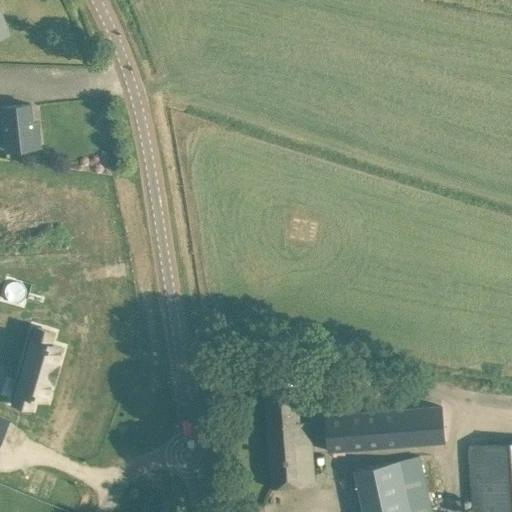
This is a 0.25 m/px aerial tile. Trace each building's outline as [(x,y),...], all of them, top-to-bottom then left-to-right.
[(31,103),(11,105),(3,106),(8,150),(21,148),(41,146),(40,144),(38,131),(34,130),(31,103)] [(36,395),(48,399),(54,379),(55,380),(60,365),(58,364),(64,345),(52,342),(55,330),(38,325),(28,358),(24,357),(19,375),(23,376),(16,401),(33,406),(36,395)] [(272,487),(292,485),(314,484),(309,421),(299,422),(296,389),(265,391),(272,487)] [(441,405),(325,414),(328,450),(445,441),(441,405)] [(0,441),(9,419),(0,415),(0,441)] [(25,418),(13,459),(35,466),(47,424),(25,418)] [(511,511),(511,440),(468,444),(472,511),(511,511)] [(352,469),(362,511),(432,511),(420,454),(352,469)]
